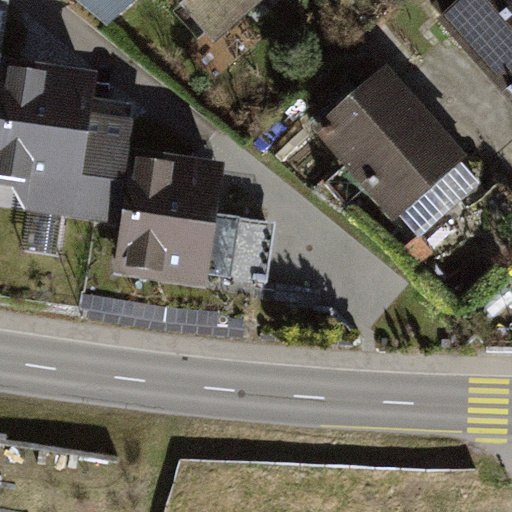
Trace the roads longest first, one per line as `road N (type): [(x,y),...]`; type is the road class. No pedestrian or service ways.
road 1 (secondary): [(511,408),(136,382),(0,360)]
road 2 (residential): [(31,0),(290,206),(363,286)]
